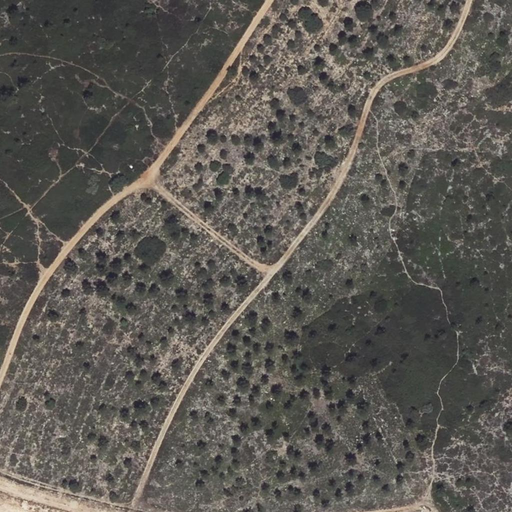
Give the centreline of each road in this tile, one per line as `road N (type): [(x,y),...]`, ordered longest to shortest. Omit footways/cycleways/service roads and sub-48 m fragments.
road 1 (track): [(469,0),(447,46),(378,81),(334,188),(210,344),(129,511)]
road 2 (track): [(268,0),(146,175),(82,228),(44,273),(0,375)]
road 3 (track): [(268,274),(146,175)]
